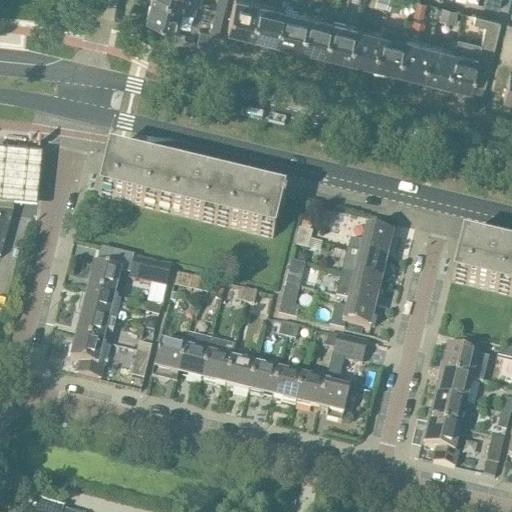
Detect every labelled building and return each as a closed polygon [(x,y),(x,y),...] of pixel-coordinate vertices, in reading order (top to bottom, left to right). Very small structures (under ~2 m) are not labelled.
[(179,0),(149,0),(145,17),(178,25),(181,11),(189,13),(192,14),(194,14),(196,5),(183,2),(183,1),(179,0)] [(233,0),(227,29),(251,35),(259,2),(251,0),(233,0)] [(482,0),(481,4),(497,8),(499,0),(482,0)] [(283,8),(259,2),(251,35),(275,40),(283,8)] [(308,14),(283,8),(275,40),(300,46),(308,14)] [(332,20),(308,14),(300,46),(324,52),(332,20)] [(472,23),(484,26),(484,25),(486,18),(474,15),(472,23)] [(199,31),(196,42),(207,45),(216,40),(221,18),(212,16),(208,33),(199,31)] [(484,25),(497,28),(499,21),(486,18),(484,25)] [(356,25),(332,20),(324,52),(348,58),(356,25)] [(380,31),(356,25),(348,58),(372,64),(380,31)] [(380,31),(372,64),(396,70),(404,37),(406,31),(382,25),(380,31)] [(484,26),(483,32),(496,35),(497,28),(484,25),(484,26)] [(511,40),(511,32),(505,31),(503,39),(511,40)] [(496,35),(483,32),(481,39),(494,42),(496,35)] [(429,43),(404,37),(396,70),(421,76),(429,43)] [(494,42),(481,39),(479,46),(492,49),(494,42)] [(501,47),(511,49),(511,40),(503,39),(501,47)] [(421,76),(445,82),(453,49),(429,43),(421,76)] [(479,46),(478,53),(491,56),(492,49),(479,46)] [(511,57),(511,49),(501,47),(499,55),(511,57)] [(471,88),(472,82),(474,75),(476,68),(477,61),(479,55),(477,55),(453,49),(445,82),(471,88)] [(491,56),(478,53),(477,55),(479,55),(477,61),(489,63),(491,56)] [(497,63),(511,66),(511,60),(511,57),(499,55),(497,63)] [(489,63),(477,61),(476,68),(487,70),(489,63)] [(510,68),(511,66),(497,63),(495,71),(508,74),(509,68),(510,68)] [(487,70),(476,68),(474,75),(486,77),(487,70)] [(511,98),(511,68),(510,68),(509,68),(508,74),(506,82),(493,79),(491,87),(504,90),(502,96),(511,98)] [(495,71),(493,79),(506,82),(508,74),(495,71)] [(486,77),(474,75),(472,82),(484,85),(486,77)] [(44,153),(0,148),(0,214),(12,215),(12,217),(36,220),(41,179),(44,153)] [(156,211),(166,170),(107,156),(97,197),(156,211)] [(214,225),(224,184),(166,170),(156,211),(214,225)] [(224,184),(214,225),(272,240),(280,209),(283,210),(284,205),(281,204),(282,199),(224,184)] [(0,258),(11,217),(12,215),(0,214),(0,258)] [(299,231),(297,239),(310,242),(311,234),(299,231)] [(349,241),(346,251),(359,254),(387,261),(393,237),(365,231),(361,244),(349,241)] [(297,239),(294,249),(307,252),(310,242),(297,239)] [(510,297),(511,287),(511,254),(461,242),(451,283),(510,297)] [(341,273),(381,283),(387,261),(359,254),(346,252),(341,273)] [(165,290),(168,278),(170,270),(133,261),(128,281),(165,290)] [(86,292),(115,299),(121,275),(92,268),(86,292)] [(341,273),(335,297),(348,300),(376,307),(381,283),(341,273)] [(287,278),(286,285),(299,288),(300,281),(287,278)] [(192,279),(189,292),(198,294),(201,281),(192,279)] [(201,281),(198,294),(206,296),(209,283),(201,281)] [(299,288),(286,285),(283,295),(296,298),(299,288)] [(240,290),(237,303),(245,305),(248,292),(240,290)] [(115,299),(86,292),(81,315),(109,322),(115,299)] [(248,292),(245,305),(255,307),(258,295),(248,292)] [(334,308),(328,330),(343,333),(345,327),(369,333),(376,307),(348,300),(345,311),(334,308)] [(148,307),(146,315),(158,318),(160,310),(148,307)] [(75,339),(103,346),(109,322),(81,315),(75,339)] [(280,325),(277,339),(286,341),(289,328),(280,325)] [(289,328),(286,341),(295,343),(298,329),(289,328)] [(324,349),(333,351),(336,338),(327,336),(324,349)] [(177,379),(200,384),(211,343),(187,337),(183,351),(177,379)] [(333,351),(331,358),(343,361),(361,366),(363,358),(366,346),(336,338),(333,351)] [(103,346),(75,339),(69,363),(79,365),(76,377),(99,382),(102,370),(97,369),(103,346)] [(211,343),(200,384),(224,390),(229,369),(231,363),(223,361),(227,347),(211,343)] [(136,354),(149,357),(151,349),(138,345),(136,354)] [(183,351),(160,345),(151,380),(167,384),(169,377),(177,379),(183,351)] [(511,365),(511,352),(499,350),(496,362),(511,365)] [(447,351),(441,376),(471,383),(480,385),(486,360),(475,358),(451,352),(447,351)] [(143,381),(149,357),(136,354),(130,378),(143,381)] [(224,390),(248,396),(255,368),(231,363),(224,390)] [(248,396),(271,402),(278,374),(255,368),(248,396)] [(324,385),(318,413),(327,415),(325,421),(341,425),(343,415),(351,417),(356,398),(348,396),(349,391),(336,388),(340,372),(328,369),(324,385)] [(301,379),(278,374),(271,402),(294,407),(301,379)] [(465,406),(471,383),(441,376),(435,399),(465,406)] [(294,407),(318,413),(324,385),(301,379),(294,407)] [(459,430),(465,406),(435,399),(429,423),(459,430)] [(511,403),(503,402),(500,415),(509,417),(511,406),(511,403)] [(500,415),(496,431),(506,433),(509,417),(500,415)] [(429,423),(423,448),(436,451),(432,465),(454,471),(457,456),(454,455),(457,439),(463,441),(465,432),(459,430),(429,423)] [(497,467),(503,442),(492,439),(486,464),(497,467)] [(59,511),(61,509),(33,499),(30,507),(30,508),(28,511),(59,511)]
